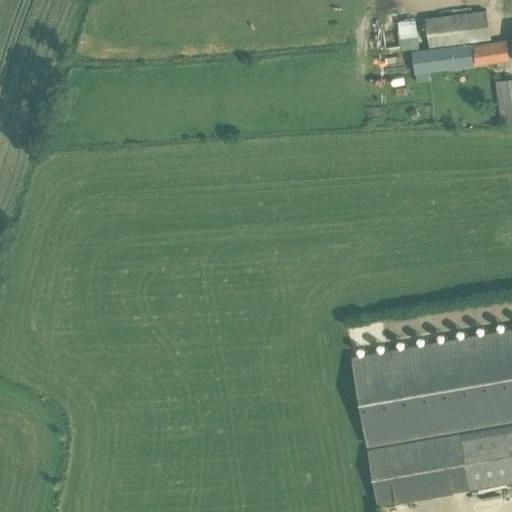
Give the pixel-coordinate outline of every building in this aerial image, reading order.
[(415,73),(432,71),(474,65),(471,46),(474,46),(477,65),(509,60),(506,40),(492,43),(490,39),(487,10),(425,18),(430,48),(412,51),(415,73)] [(391,12),(391,29),(409,29),(408,12),(391,12)] [(398,32),(401,50),(419,48),(417,30),(398,32)] [(511,78),(496,81),(501,121),(511,119),(511,78)] [(511,421),(511,326),(350,355),(358,399),(367,446),(511,421)] [(511,423),(367,448),(372,477),(377,505),(468,490),(511,481),(511,423)]
